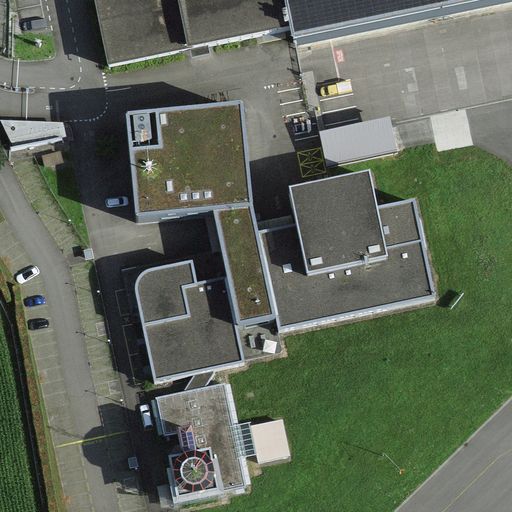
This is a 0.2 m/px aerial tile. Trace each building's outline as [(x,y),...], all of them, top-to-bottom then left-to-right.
[(511,0),(94,0),(109,70),(291,32),(295,50),(511,4),(511,0)] [(243,101),(126,112),(137,218),(208,211),(254,207),(243,101)] [(63,123),(11,121),(0,120),(12,151),(67,140),(63,123)] [(398,150),(391,121),(362,127),(325,135),(320,136),(326,165),(398,150)] [(259,233),(279,332),(437,298),(414,200),(377,208),(369,171),(289,188),(296,225),(259,233)] [(259,233),(254,207),(208,211),(225,282),(243,363),(285,354),(279,332),(259,233)] [(191,268),(149,277),(141,282),(136,289),(135,297),(154,383),(243,363),(225,282),(195,289),(191,268)] [(169,467),(177,511),(217,505),(215,492),(243,487),(226,388),(156,400),(163,436),(188,432),(193,462),(169,467)]
